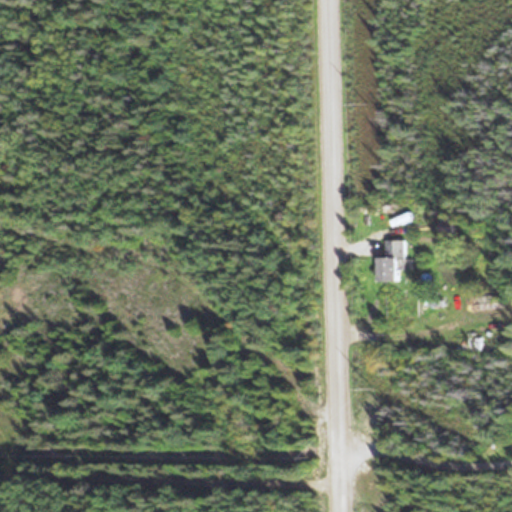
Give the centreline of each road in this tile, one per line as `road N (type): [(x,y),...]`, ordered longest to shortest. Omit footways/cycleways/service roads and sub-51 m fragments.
road 1 (residential): [(342,511),(331,0)]
road 2 (residential): [(342,486),(0,478)]
